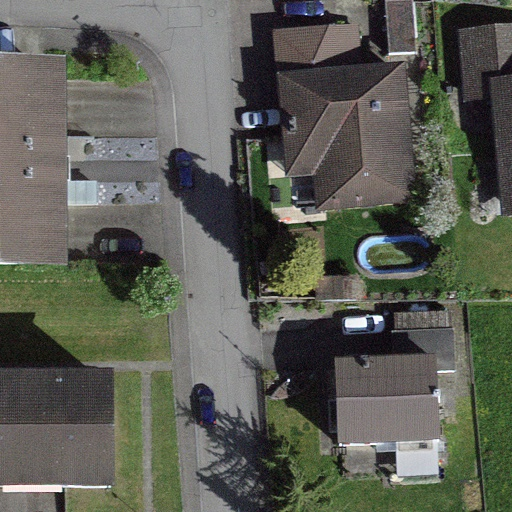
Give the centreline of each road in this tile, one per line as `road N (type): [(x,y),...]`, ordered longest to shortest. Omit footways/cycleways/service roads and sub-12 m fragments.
road 1 (residential): [(237,511),(200,10)]
road 2 (residential): [(0,0),(200,10)]
